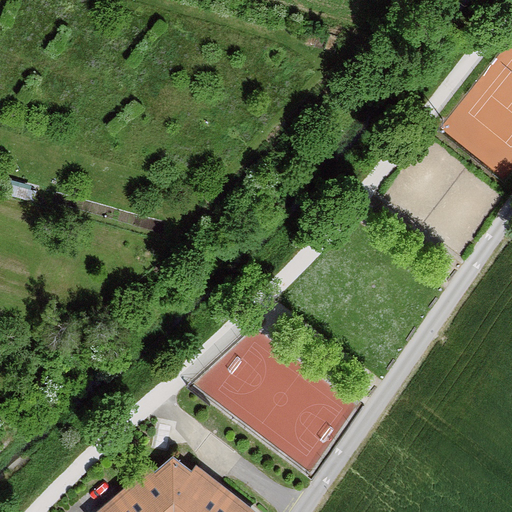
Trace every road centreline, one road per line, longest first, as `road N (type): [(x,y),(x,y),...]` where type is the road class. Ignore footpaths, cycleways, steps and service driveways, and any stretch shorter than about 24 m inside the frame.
road 1 (track): [(40,511),(352,208),(511,5)]
road 2 (unclassified): [(511,210),(301,511)]
